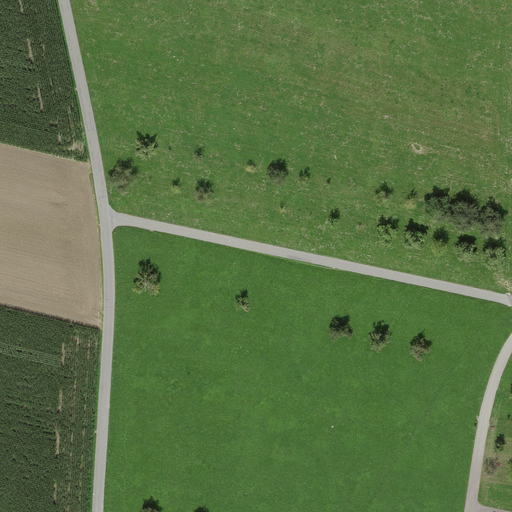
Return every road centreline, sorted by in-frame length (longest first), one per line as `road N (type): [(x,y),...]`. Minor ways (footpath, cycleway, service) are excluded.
road 1 (unclassified): [(511,303),(106,217)]
road 2 (unclassified): [(106,217),(99,511)]
road 3 (unclassified): [(65,0),(106,217)]
road 4 (unclassified): [(511,347),(487,409),(471,511)]
